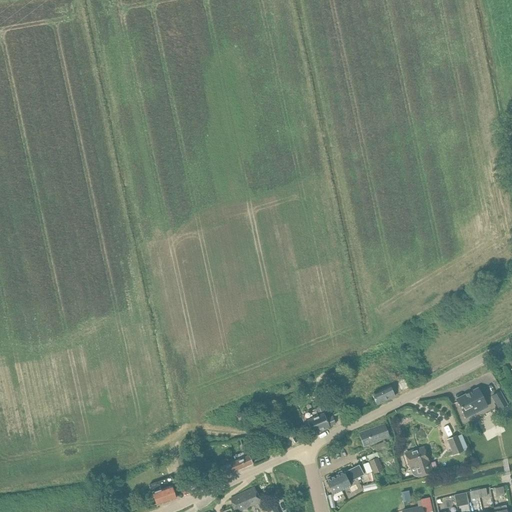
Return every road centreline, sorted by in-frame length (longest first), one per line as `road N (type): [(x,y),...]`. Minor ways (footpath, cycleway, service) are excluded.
road 1 (track): [(292,453),(272,439),(194,428),(129,457),(0,477)]
road 2 (tertiary): [(306,446),(511,342)]
road 3 (unclassified): [(162,511),(306,446)]
